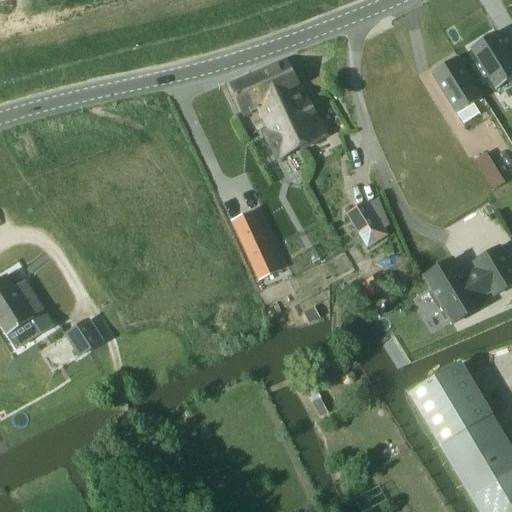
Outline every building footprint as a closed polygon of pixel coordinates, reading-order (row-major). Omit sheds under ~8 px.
[(511,61),(494,33),(469,49),(478,64),(475,67),(483,80),(487,78),(495,91),(508,84),(511,90),(511,61)] [(430,74),(455,115),(481,99),(456,58),(430,74)] [(286,60),(254,75),(269,103),(277,98),(292,128),(289,129),(299,148),(300,151),(329,137),(300,87),(286,60)] [(269,103),(254,75),(229,86),(242,116),(257,109),(267,131),(263,133),(277,162),(300,151),(299,148),(289,129),(292,128),(277,98),(269,103)] [(493,189),(502,183),(483,153),(474,159),(493,189)] [(366,203),(347,215),(367,248),(386,236),(384,232),(369,207),(366,203)] [(259,228),(236,238),(256,282),(278,272),(259,228)] [(423,277),(434,294),(428,297),(444,323),(447,321),(450,327),(483,308),(479,301),(490,294),(492,298),(511,285),(511,268),(499,247),(473,263),(478,271),(464,279),(452,259),(423,277)] [(381,273),(361,284),(370,299),(390,287),(381,273)] [(8,274),(0,278),(0,319),(8,332),(32,318),(40,331),(52,323),(29,288),(21,293),(8,274)] [(313,308),(302,314),(307,325),(308,325),(319,319),(313,308)] [(101,342),(87,321),(65,335),(79,356),(101,342)] [(409,396),(478,511),(511,511),(511,450),(461,365),(409,396)] [(127,459),(157,511),(173,511),(187,504),(152,444),(127,459)]
